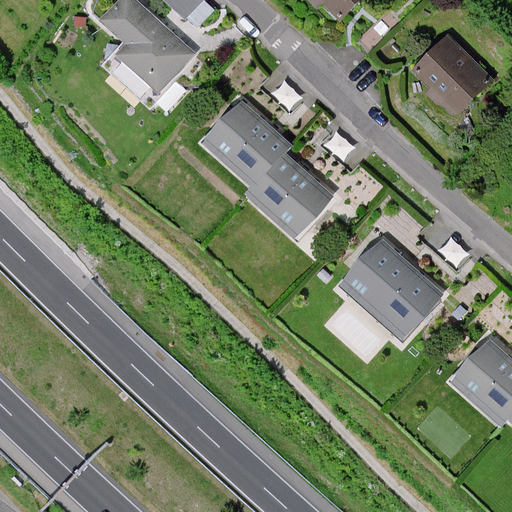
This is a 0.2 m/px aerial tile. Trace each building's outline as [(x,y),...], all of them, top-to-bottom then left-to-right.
[(196,56),(134,0),(119,0),(103,18),(129,42),(119,53),(162,93),(196,56)] [(205,0),(168,0),(189,19),(205,0)] [(364,0),(320,0),(341,22),(364,0)] [(499,77),(454,32),(421,65),(439,83),(433,89),(460,116),(499,77)] [(292,104),(302,94),(287,79),(277,88),(292,104)] [(294,146),(243,102),(207,143),(256,186),(248,195),(301,240),(337,198),(287,154),(294,146)] [(453,209),(426,237),(461,271),(488,243),(453,209)] [(447,297),(384,241),(344,285),(408,341),(447,297)] [(511,352),(493,335),(450,382),(499,427),(510,415),(511,416),(511,352)]
